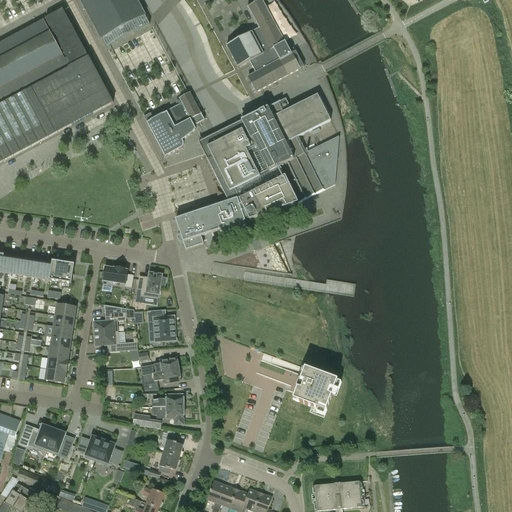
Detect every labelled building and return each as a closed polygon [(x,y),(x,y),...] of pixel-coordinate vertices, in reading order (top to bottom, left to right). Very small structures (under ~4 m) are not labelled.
[(79,0),(101,40),(102,40),(106,48),(149,25),(144,17),(146,16),(136,0),(79,0)] [(260,1),(247,8),(251,16),(258,29),(252,32),(252,33),(226,47),(238,69),(250,63),(253,68),(255,74),(247,78),(256,94),(305,68),(296,52),(295,53),(293,49),(289,51),(262,0),(260,1)] [(0,44),(0,164),(75,124),(112,104),(62,11),(0,44)] [(167,113),(154,120),(151,114),(144,118),(147,124),(165,159),(183,149),(184,144),(183,142),(193,135),(196,130),(194,127),(205,121),(190,94),(187,95),(179,100),(181,104),(167,112),(167,113)] [(212,171),(228,203),(179,219),(175,220),(180,235),(178,236),(177,237),(179,242),(181,243),(183,242),(183,244),(183,243),(186,251),(204,245),(201,237),(249,221),(250,222),(298,205),(298,204),(317,195),(335,186),(339,138),(306,154),(298,138),(331,122),(318,96),(285,112),(280,103),(280,102),(198,143),(212,171)] [(280,102),(280,103),(280,102),(284,110),(290,107),(286,99),(280,102)] [(9,257),(0,255),(0,273),(7,275),(9,257)] [(20,258),(9,257),(7,275),(18,276),(20,258)] [(18,276),(29,278),(31,260),(20,258),(18,276)] [(31,260),(29,278),(39,280),(41,262),(31,260)] [(52,263),(41,262),(39,280),(50,281),(52,263)] [(52,262),(52,263),(50,281),(72,285),(73,278),(73,275),(75,265),(52,262)] [(105,269),(103,282),(125,285),(124,288),(132,289),(134,277),(127,276),(128,272),(125,272),(125,271),(115,269),(114,270),(105,269)] [(162,279),(162,277),(150,275),(149,279),(140,277),(139,277),(137,290),(137,291),(142,291),(141,297),(158,300),(160,288),(165,288),(166,280),(162,279)] [(58,307),(57,318),(73,321),(74,310),(67,309),(58,307)] [(173,318),(166,319),(166,312),(148,313),(149,324),(154,323),(156,343),(156,344),(157,344),(175,342),(176,342),(176,341),(174,319),(174,318),(173,318)] [(106,323),(94,324),(95,336),(118,334),(117,323),(126,322),(125,314),(105,316),(106,323)] [(57,318),(55,328),(71,331),(73,321),(57,318)] [(55,328),(54,339),(69,341),(71,331),(55,328)] [(118,334),(95,336),(96,347),(107,347),(108,354),(137,352),(137,344),(119,345),(118,334)] [(54,339),(52,349),(68,352),(69,341),(54,339)] [(68,352),(52,349),(50,360),(66,362),(68,352)] [(159,353),(148,355),(148,353),(138,355),(140,363),(160,359),(159,353)] [(161,365),(141,368),(141,370),(142,375),(162,373),(179,370),(177,359),(160,361),(161,365)] [(66,362),(50,360),(49,370),(65,372),(66,362)] [(295,394),(293,401),(311,408),(309,413),(324,418),(332,395),(336,397),(341,383),(305,369),(295,394)] [(65,372),(49,370),(47,381),(63,383),(65,372)] [(179,370),(162,373),(142,375),(145,393),(146,393),(159,391),(157,382),(164,381),(164,385),(181,382),(179,370)] [(107,390),(107,400),(120,400),(120,390),(107,390)] [(157,399),(153,399),(153,407),(166,408),(184,408),(184,396),(166,396),(166,398),(157,398),(157,399)] [(166,408),(153,407),(153,417),(157,417),(157,420),(174,420),(174,426),(183,426),(184,408),(166,408)] [(0,468),(0,463),(10,436),(15,438),(21,422),(0,414),(0,468)] [(135,415),(133,426),(161,431),(162,421),(150,419),(151,417),(135,415)] [(46,453),(54,429),(42,425),(39,435),(32,432),(27,446),(46,453)] [(67,434),(54,429),(46,453),(67,461),(72,447),(63,444),(67,434)] [(85,459),(96,463),(104,441),(92,436),(90,441),(82,438),(77,452),(86,455),(85,459)] [(167,441),(163,454),(180,459),(183,446),(177,444),(179,439),(169,437),(168,442),(167,441)] [(104,441),(96,463),(108,467),(109,464),(118,467),(123,453),(115,450),(116,445),(104,441)] [(22,466),(26,451),(18,449),(14,464),(22,466)] [(160,467),(159,472),(168,475),(169,470),(176,472),(180,459),(163,454),(159,467),(160,467)] [(16,481),(19,482),(36,489),(40,477),(38,476),(21,470),(17,480),(16,481)] [(159,480),(161,474),(150,470),(149,473),(144,471),(143,475),(159,480)] [(118,471),(115,481),(122,483),(124,473),(118,471)] [(65,483),(67,473),(59,472),(57,481),(65,483)] [(1,495),(7,499),(12,491),(19,482),(16,481),(17,480),(13,478),(1,495)] [(214,482),(207,501),(215,504),(218,505),(225,486),(214,482)] [(334,485),(323,487),(312,488),(314,511),(326,511),(342,510),(359,509),(364,508),(361,483),(340,485),(340,484),(334,485)] [(225,486),(218,505),(221,506),(229,509),(236,490),(225,486)] [(7,499),(4,503),(10,507),(17,511),(23,511),(30,502),(29,501),(33,494),(21,487),(17,493),(12,491),(7,499)] [(149,499),(148,500),(137,496),(136,500),(132,498),(132,499),(147,505),(159,510),(160,508),(161,508),(163,503),(162,503),(165,495),(153,490),(153,491),(146,488),(142,496),(149,499)] [(236,490),(229,509),(236,511),(241,511),(242,509),(248,495),(236,490)] [(248,495),(242,509),(246,510),(251,511),(254,511),(261,494),(249,490),(248,495)] [(75,501),(76,496),(63,492),(62,498),(75,501)] [(261,494),(254,511),(270,511),(271,511),(268,511),(272,498),(261,494)] [(91,511),(81,507),(62,498),(57,509),(63,511),(91,511)] [(83,507),(97,511),(108,511),(111,506),(86,498),(83,507)] [(0,511),(7,511),(10,507),(4,503),(0,509),(0,511)]
